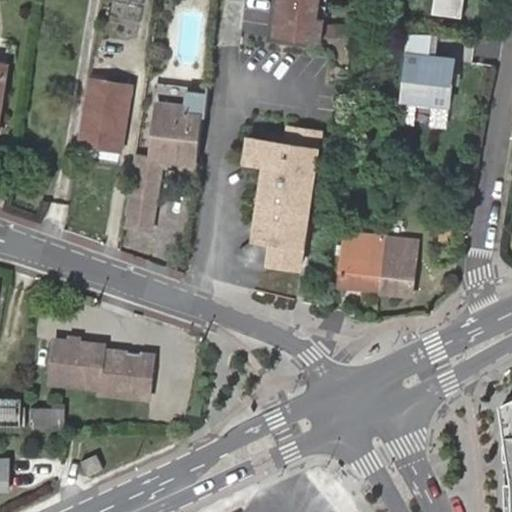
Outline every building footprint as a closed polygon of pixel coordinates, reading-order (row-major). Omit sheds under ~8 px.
[(282,0),(277,38),(324,44),(329,0),(282,0)] [(460,22),(462,0),(433,0),(431,18),(460,22)] [(455,58),(405,52),(399,104),(449,110),(455,58)] [(0,119),(9,63),(0,61),(0,119)] [(134,88),(92,82),(82,149),(123,155),(134,88)] [(186,94),(162,92),(160,113),(183,116),(185,105),(186,94)] [(205,108),(185,105),(183,116),(203,118),(205,108)] [(183,116),(160,113),(155,152),(199,157),(203,118),(183,116)] [(293,143),(295,130),(290,129),(288,143),(286,154),(294,155),(295,144),(293,143)] [(263,139),(249,137),(246,164),(259,166),(265,167),(259,210),(265,210),(267,218),(272,226),(279,232),(278,241),(273,240),(270,263),(304,268),(310,225),(304,224),(305,215),(312,216),(324,134),(295,130),(293,143),(295,144),(294,155),(286,154),(288,143),(263,139)] [(82,149),(80,159),(122,165),(123,155),(82,149)] [(136,150),(131,183),(158,188),(162,161),(198,165),(199,157),(155,152),(136,150)] [(158,188),(131,183),(124,225),(151,230),(158,188)] [(265,210),(259,210),(256,232),(273,240),(278,241),(279,232),(272,226),(267,218),(265,210)] [(312,216),(305,215),(304,224),(310,225),(312,216)] [(341,287),(376,291),(383,236),(347,232),(341,287)] [(383,236),(376,291),(413,295),(418,240),(383,236)] [(104,344),(54,339),(50,382),(100,387),(99,392),(150,397),(154,353),(104,349),(104,344)] [(0,399),(0,424),(62,426),(62,409),(21,409),(21,400),(0,399)] [(511,399),(500,405),(504,511),(511,511),(507,410),(511,408),(511,399)] [(81,462),(88,476),(103,469),(96,455),(81,462)] [(0,459),(0,490),(8,490),(8,460),(0,459)]
